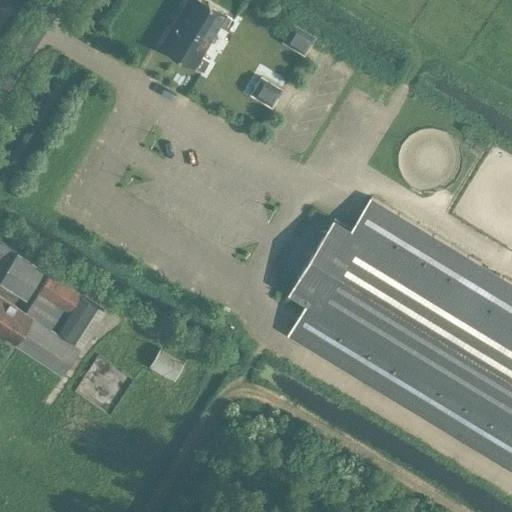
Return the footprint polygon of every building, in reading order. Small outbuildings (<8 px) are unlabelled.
[(202,0),(187,0),(161,45),(177,54),(176,56),(178,57),(179,56),(203,71),(210,60),(201,55),(220,24),(228,29),(234,19),(210,4),(211,3),(209,2),(208,3),(202,0)] [(314,35),(294,23),(284,40),(304,53),(314,35)] [(282,88),(262,76),(251,93),(272,105),(282,88)] [(511,280),(372,196),(353,227),(335,217),(291,290),(308,301),(289,333),(511,467),(511,280)] [(16,250),(0,238),(0,281),(25,297),(44,267),(17,249),(16,250)] [(0,293),(0,335),(62,376),(81,347),(51,327),(64,309),(70,312),(58,330),(82,346),(106,309),(83,293),(51,272),(26,311),(0,293)] [(186,360),(160,345),(148,366),(173,380),(186,360)]
